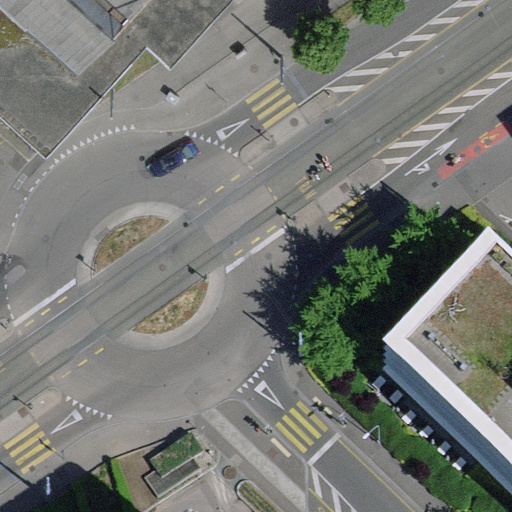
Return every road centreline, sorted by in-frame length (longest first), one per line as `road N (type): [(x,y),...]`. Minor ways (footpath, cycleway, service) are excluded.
road 1 (secondary): [(439,0),(218,142),(157,166)]
road 2 (secondary): [(262,311),(305,260),(467,134)]
road 3 (secondary): [(262,311),(268,268),(246,210),(212,180),(157,166)]
road 4 (residential): [(368,511),(228,360)]
road 5 (secondary): [(51,246),(49,297),(66,338),(107,374),(142,385)]
road 6 (secondary): [(0,471),(89,407),(142,385)]
road 7 (secondary): [(157,166),(130,169),(83,194),(51,246)]
